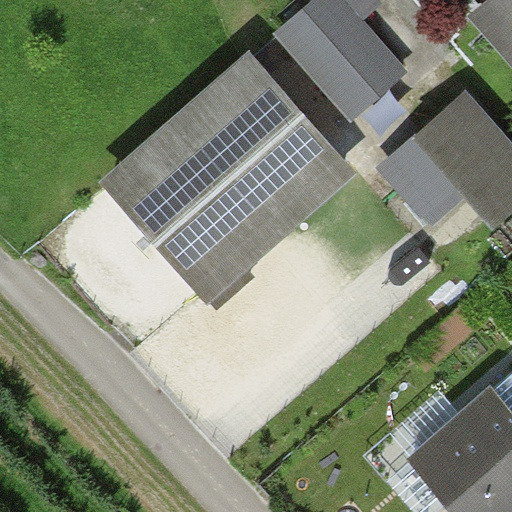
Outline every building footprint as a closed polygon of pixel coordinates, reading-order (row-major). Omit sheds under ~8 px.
[(315,0),(282,29),(360,117),(417,67),(369,13),(383,0),(315,0)] [(511,0),(492,0),(473,17),(511,60),(511,0)] [(343,161),(248,53),(111,173),(206,280),(343,161)] [(511,226),(511,133),(473,89),(384,167),(433,223),(463,196),(500,237),(511,226)] [(511,511),(511,402),(498,387),(413,463),(457,511),(511,511)]
